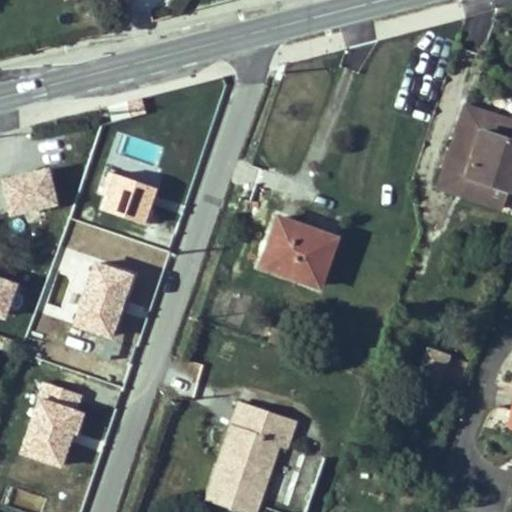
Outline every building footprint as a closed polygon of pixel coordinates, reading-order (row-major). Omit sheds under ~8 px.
[(135,0),(169,15),(175,0),(135,0)] [(511,120),(465,104),(460,122),(496,134),(499,125),(506,127),(508,124),(511,125),(511,120)] [(499,125),(496,134),(460,122),(444,169),(479,181),(474,197),(502,206),(511,175),(511,125),(508,124),(506,127),(499,125)] [(439,186),(474,197),(479,181),(444,169),(439,186)] [(47,172),(0,178),(0,206),(2,223),(53,217),(47,172)] [(108,174),(93,212),(141,230),(155,192),(108,174)] [(277,217),(261,264),(318,284),(334,236),(277,217)] [(108,336),(127,275),(90,264),(71,325),(108,336)] [(0,282),(0,324),(13,286),(0,282)] [(273,327),(269,339),(287,346),(291,333),(273,327)] [(445,384),(458,388),(466,366),(452,360),(445,384)] [(70,414),(76,397),(43,386),(23,450),(60,461),(75,416),(70,414)] [(254,511),(268,470),(277,473),(284,452),(227,433),(213,477),(218,479),(216,487),(210,485),(201,511),(254,511)] [(213,477),(210,485),(216,487),(218,479),(213,477)] [(6,488),(4,502),(42,509),(44,495),(6,488)]
